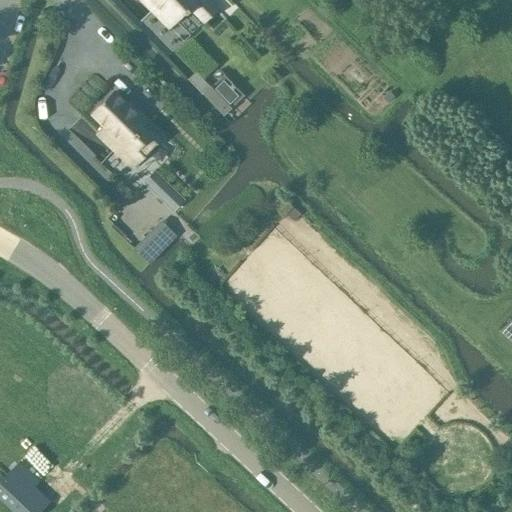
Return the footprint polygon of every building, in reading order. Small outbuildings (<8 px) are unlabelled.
[(141,0),(152,11),(160,4),(176,21),(190,8),(204,22),(217,10),(207,0),(141,0)] [(202,95),(223,117),(232,108),(211,86),(202,95)] [(383,98),(388,103),(395,96),(390,91),(383,98)] [(114,92),(92,114),(104,126),(97,134),(113,150),(133,169),(140,163),(166,136),(129,100),(126,104),(114,92)] [(155,171),(143,183),(173,212),(185,200),(155,171)] [(135,249),(149,263),(176,236),(162,222),(135,249)] [(12,469),(0,481),(0,491),(22,511),(39,511),(48,503),(12,469)]
